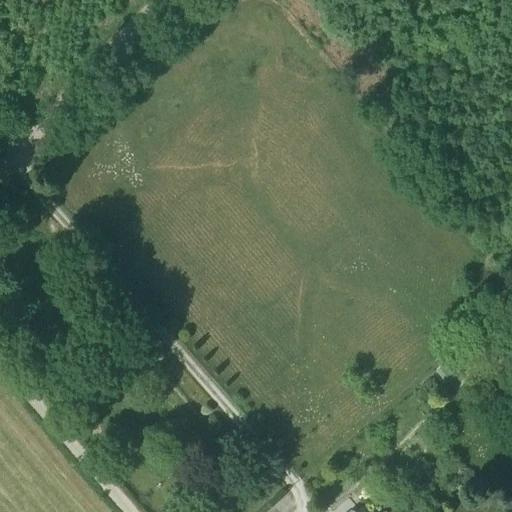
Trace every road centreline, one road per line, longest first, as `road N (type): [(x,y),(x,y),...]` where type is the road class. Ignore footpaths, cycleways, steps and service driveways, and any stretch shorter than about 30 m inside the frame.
road 1 (residential): [(163,0),(0,172)]
road 2 (residential): [(0,352),(134,511)]
